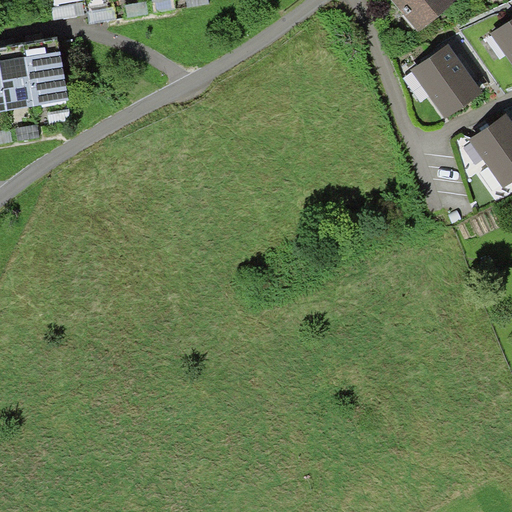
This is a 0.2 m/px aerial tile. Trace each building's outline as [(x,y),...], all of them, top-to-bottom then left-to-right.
[(174,0),(159,0),(156,1),(158,12),(176,9),(174,0)] [(391,0),(418,32),(455,0),(391,0)] [(146,1),(125,5),(128,18),(149,15),(146,1)] [(82,2),(52,8),(54,20),(85,15),(82,2)] [(114,7),(87,11),(89,24),(116,19),(114,7)] [(511,18),(490,34),(511,63),(511,18)] [(34,43),(24,45),(34,106),(68,100),(58,39),(34,43)] [(466,68),(448,43),(410,70),(445,119),(483,92),(466,68)] [(34,106),(24,45),(6,48),(0,48),(0,72),(7,111),(34,106)] [(69,109),(49,113),(51,123),(71,119),(69,109)] [(511,120),(507,113),(469,139),(503,188),(511,181),(511,120)] [(38,125),(17,128),(18,140),(40,137),(38,125)] [(11,128),(0,129),(0,142),(13,140),(11,128)]
